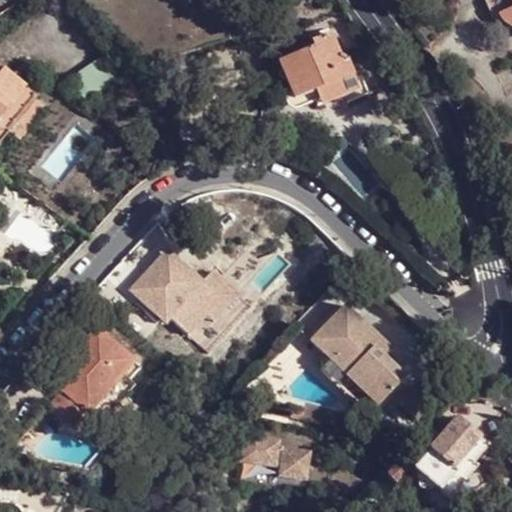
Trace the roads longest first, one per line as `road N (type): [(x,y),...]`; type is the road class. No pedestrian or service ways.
road 1 (residential): [(0,360),(78,272),(165,195),(202,177),(237,174),(264,177),(309,199),(472,360)]
road 2 (residential): [(498,285),(421,92),(361,0)]
